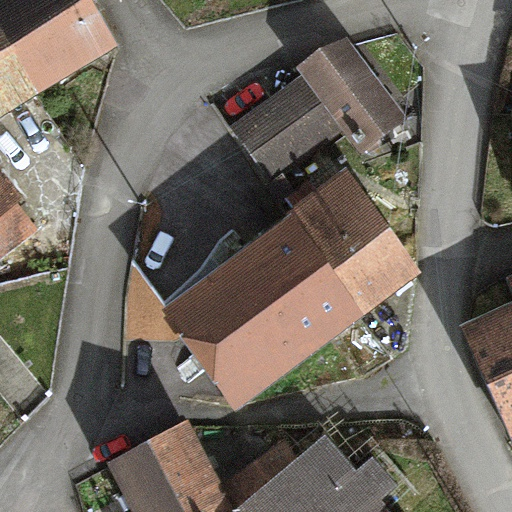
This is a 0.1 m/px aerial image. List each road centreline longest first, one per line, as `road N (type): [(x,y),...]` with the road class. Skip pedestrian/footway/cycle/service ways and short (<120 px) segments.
road 1 (residential): [(452,366),(322,401),(227,408),(78,375)]
road 2 (residential): [(452,366),(482,0)]
road 3 (residential): [(165,76),(107,191),(86,285),(78,375)]
road 4 (residential): [(434,0),(165,76)]
road 5 (residential): [(507,511),(452,366)]
road 6 (residential): [(78,375),(20,511)]
